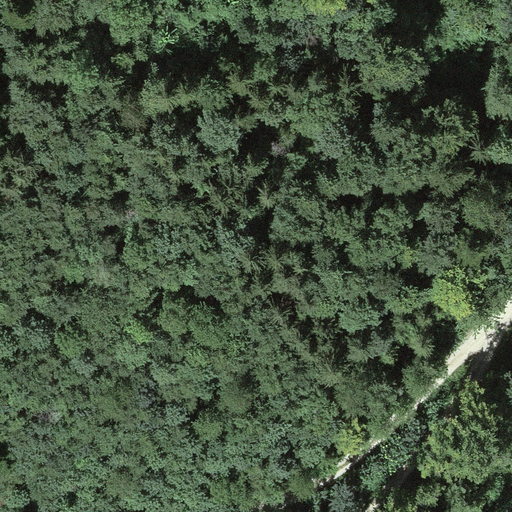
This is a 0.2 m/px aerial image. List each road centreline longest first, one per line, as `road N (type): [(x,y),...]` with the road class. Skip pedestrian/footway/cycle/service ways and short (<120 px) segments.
road 1 (track): [(500,0),(481,81),(505,186),(490,346),(370,511)]
road 2 (track): [(0,317),(82,233),(126,166),(143,44),(174,0)]
road 3 (track): [(237,511),(286,497),(352,458),(490,331),(511,295)]
